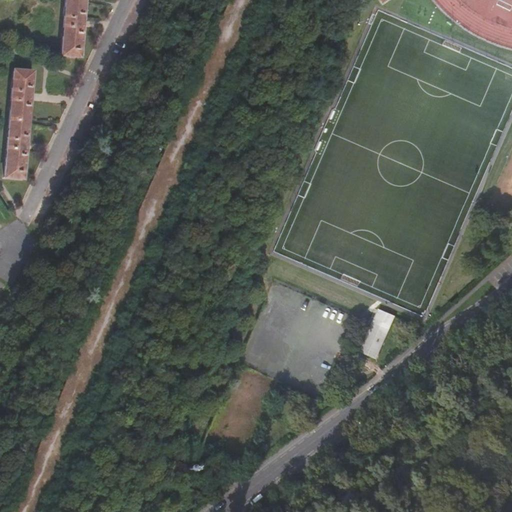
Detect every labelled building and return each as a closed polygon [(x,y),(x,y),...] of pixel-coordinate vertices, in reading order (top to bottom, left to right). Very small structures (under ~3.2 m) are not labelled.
[(79,57),(84,4),(65,3),(60,55),(79,57)] [(8,124),(27,126),(32,72),(13,70),(8,124)] [(22,179),(27,126),(8,124),(3,177),(22,179)] [(389,330),(374,323),(361,351),(377,358),(389,330)] [(180,470),(172,467),(167,479),(175,483),(180,470)]
